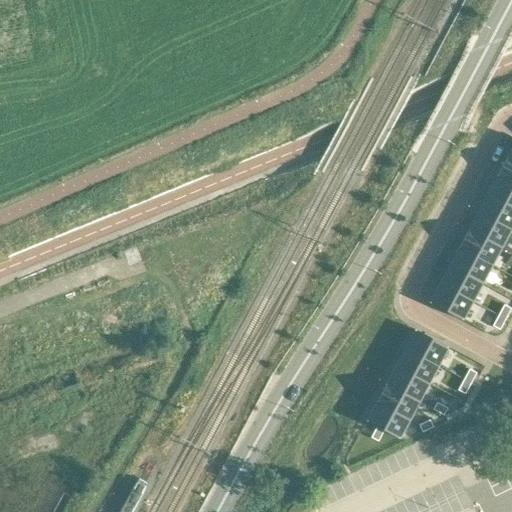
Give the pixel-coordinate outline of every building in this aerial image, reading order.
[(511,159),(507,157),(497,175),(511,183),(511,159)] [(511,183),(497,175),(487,193),(511,206),(511,183)] [(511,206),(487,193),(478,212),(511,229),(511,226),(511,206)] [(478,212),(468,230),(501,247),(511,229),(478,212)] [(468,230),(458,248),(491,266),(501,247),(468,230)] [(458,248),(448,266),(481,284),(491,266),(458,248)] [(448,266),(439,284),(472,302),(481,284),(448,266)] [(439,284),(429,303),(462,320),(472,302),(439,284)] [(504,304),(498,315),(505,319),(511,308),(504,304)] [(498,315),(492,326),(499,330),(505,319),(498,315)] [(415,329),(405,347),(438,365),(448,347),(415,329)] [(405,347),(395,366),(428,383),(438,365),(405,347)] [(395,366),(385,384),(418,402),(428,383),(395,366)] [(469,369),(463,379),(470,383),(476,373),(469,369)] [(463,379),(458,390),(465,394),(470,383),(463,379)] [(385,384),(376,403),(409,420),(418,402),(385,384)] [(436,402),(433,409),(443,415),(447,408),(436,402)] [(376,403),(366,421),(376,427),(371,437),(378,441),(383,430),(399,439),(409,420),(376,403)] [(429,420),(418,425),(422,432),(433,427),(429,420)]
